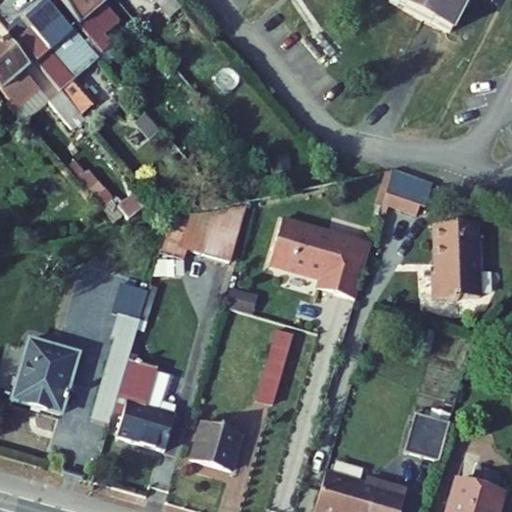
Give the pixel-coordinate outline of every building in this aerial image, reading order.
[(53,0),(88,41),(84,45),(97,59),(110,48),(103,39),(119,25),(97,0),(53,0)] [(170,19),(181,10),(172,0),(150,0),(152,1),(153,0),(160,0),(156,4),(170,19)] [(431,0),(467,20),(477,0),(431,0)] [(21,23),(29,33),(17,43),(59,92),(74,79),(97,59),(84,45),(73,32),(70,34),(44,4),(35,11),(29,10),(24,14),(24,20),(21,23)] [(7,29),(18,42),(29,33),(21,23),(18,20),(7,29)] [(0,47),(0,91),(9,102),(5,106),(13,114),(39,92),(23,73),(26,71),(9,50),(5,54),(0,47)] [(116,55),(110,48),(97,59),(103,66),(116,55)] [(167,80),(174,74),(165,62),(158,68),(167,80)] [(96,105),(74,79),(59,92),(60,93),(81,117),(96,105)] [(49,103),(39,92),(13,114),(23,126),(48,104),(49,103)] [(81,117),(60,93),(49,103),(48,104),(71,132),(84,121),(81,117)] [(148,143),(160,133),(145,115),(133,126),(148,143)] [(392,172),(384,174),(374,204),(382,207),(392,172)] [(392,172),(382,207),(388,209),(416,218),(419,208),(423,210),(432,186),(392,172)] [(146,205),(136,192),(117,208),(123,216),(127,221),(146,205)] [(224,207),(215,197),(199,200),(201,212),(224,207)] [(113,224),(123,216),(117,208),(111,200),(101,209),(113,224)] [(384,220),(388,209),(382,207),(378,218),(384,220)] [(186,253),(229,265),(244,208),(212,216),(189,218),(189,216),(169,221),(159,256),(183,264),(186,253)] [(316,291),(354,302),(370,247),(281,221),(268,266),(319,281),(316,291)] [(479,300),(477,226),(433,227),(434,276),(432,276),(432,301),(479,300)] [(152,279),(184,278),(183,264),(156,264),(152,279)] [(149,288),(137,331),(143,332),(155,290),(149,288)] [(227,307),(249,314),(253,299),(231,293),(227,307)] [(138,322),(118,316),(112,337),(116,339),(92,421),(108,426),(138,322)] [(256,402),(271,407),(291,339),(276,334),(256,402)] [(12,402),(60,416),(77,357),(29,343),(12,402)] [(116,439),(164,453),(175,418),(157,413),(167,378),(153,374),(154,370),(128,363),(111,419),(121,421),(116,439)] [(448,426),(413,416),(402,455),(437,464),(448,426)] [(200,427),(191,461),(231,473),(241,439),(200,427)] [(364,487),(325,476),(314,511),(400,511),(406,492),(366,481),(364,487)] [(455,482),(446,511),(498,511),(503,496),(455,482)]
